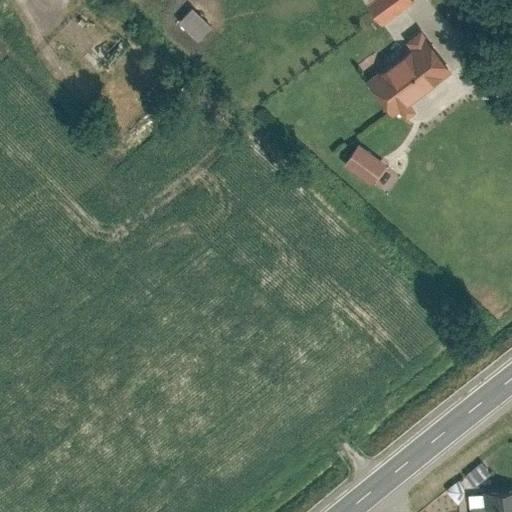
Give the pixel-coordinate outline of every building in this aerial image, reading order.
[(363,0),(383,26),(416,2),(414,0),(363,0)] [(193,39),(208,25),(187,4),(173,19),(193,39)] [(371,92),(392,119),(398,114),(404,122),(415,114),(409,106),(447,76),(449,69),(421,33),(407,43),(411,49),(371,80),(371,92)] [(385,163),(357,143),(340,162),(370,184),(385,163)] [(511,511),(511,492),(470,495),(471,511),(511,511)]
